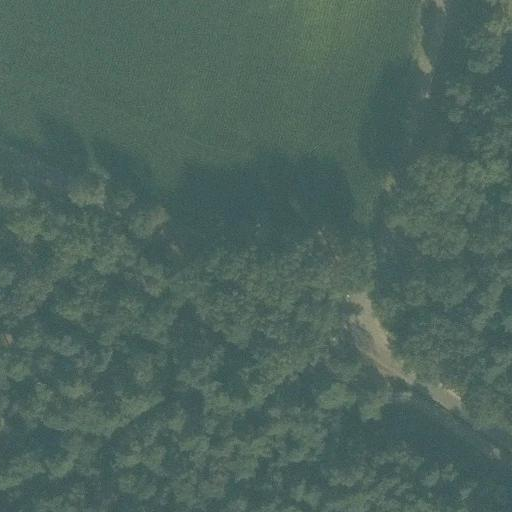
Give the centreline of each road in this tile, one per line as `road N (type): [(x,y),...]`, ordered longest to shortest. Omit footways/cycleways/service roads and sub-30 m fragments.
road 1 (unclassified): [(338,325),(170,232),(0,158)]
road 2 (unclassified): [(511,444),(338,325)]
road 3 (unclassified): [(383,258),(511,229)]
